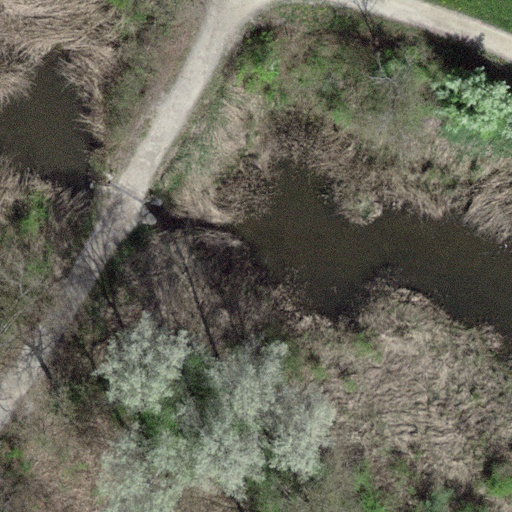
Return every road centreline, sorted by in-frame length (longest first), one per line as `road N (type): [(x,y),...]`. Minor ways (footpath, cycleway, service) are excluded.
road 1 (track): [(230,0),(0,369)]
road 2 (track): [(511,51),(364,0)]
